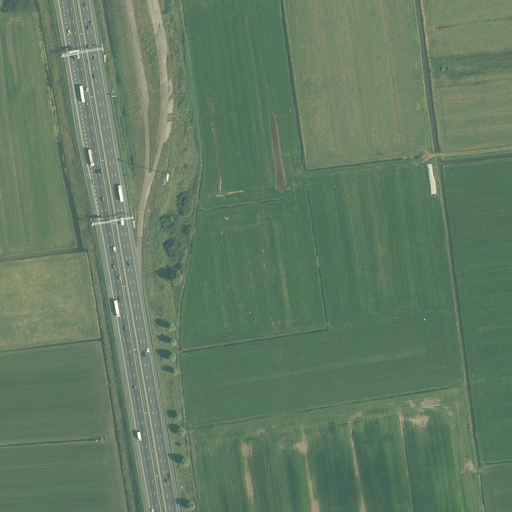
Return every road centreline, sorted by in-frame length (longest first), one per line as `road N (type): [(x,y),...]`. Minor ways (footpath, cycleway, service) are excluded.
road 1 (motorway): [(67,0),(155,511)]
road 2 (motorway): [(171,511),(84,0)]
